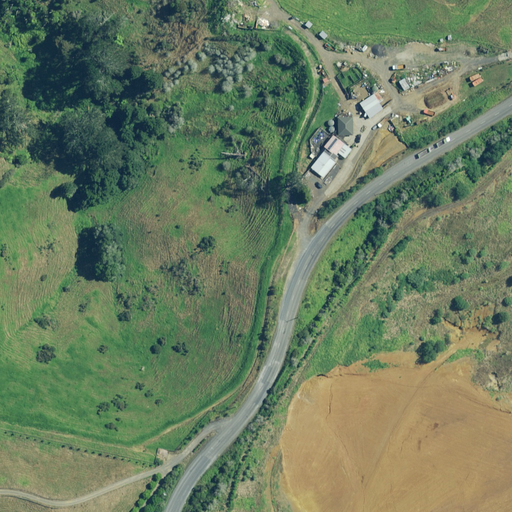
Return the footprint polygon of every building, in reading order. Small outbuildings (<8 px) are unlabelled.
[(409,88),(403,79),(398,82),(404,91),(409,88)] [(364,90),(359,83),(350,89),(355,96),(364,90)] [(383,109),(373,95),(360,104),(369,118),(383,109)] [(438,106),(435,99),(426,103),(429,110),(438,106)] [(323,178),(337,159),(325,150),(311,169),(323,178)]
